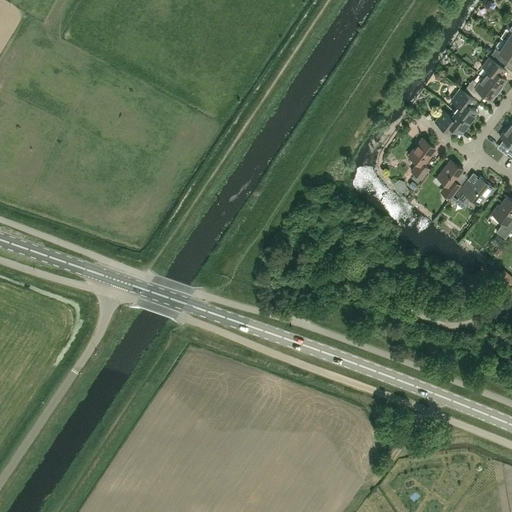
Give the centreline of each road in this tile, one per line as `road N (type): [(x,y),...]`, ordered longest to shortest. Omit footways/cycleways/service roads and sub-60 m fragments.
road 1 (unclassified): [(511,404),(127,268)]
road 2 (track): [(196,307),(231,279),(415,0)]
road 3 (tertiary): [(441,396),(121,281)]
road 4 (unclassified): [(427,412),(115,296)]
road 5 (track): [(329,0),(142,275)]
road 6 (unclassified): [(0,481),(93,344),(115,296)]
road 7 (unclassified): [(127,268),(0,220)]
road 8 (tertiary): [(121,281),(0,239)]
road 9 (unclassified): [(115,296),(0,259)]
